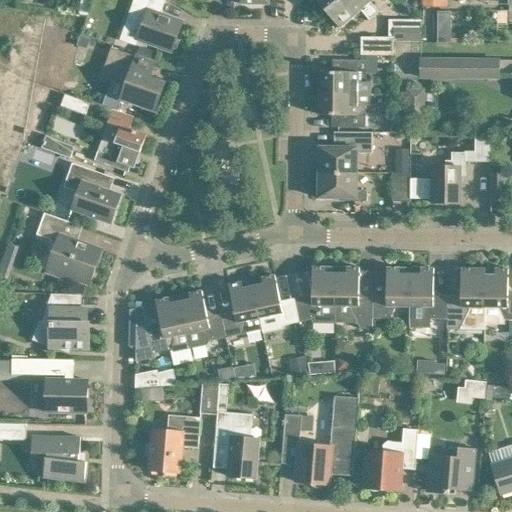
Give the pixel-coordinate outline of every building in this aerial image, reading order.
[(134,0),(132,5),(127,20),(143,26),(138,40),(172,52),(173,48),(176,50),(180,40),(176,39),(182,22),(161,14),(165,0),(134,0)] [(316,0),(325,10),(337,0),(316,0)] [(369,0),(337,0),(325,10),(340,29),(362,11),(369,20),(379,12),(369,0)] [(435,0),(423,0),(424,8),(436,8),(435,0)] [(511,11),(510,11),(492,11),(492,22),(511,22),(511,11)] [(54,61),(65,29),(44,21),(38,55),(54,61)] [(0,41),(0,91),(14,94),(17,77),(19,77),(20,73),(30,74),(29,79),(30,80),(38,37),(11,32),(9,43),(0,41)] [(81,34),(78,44),(87,48),(91,38),(81,34)] [(361,37),(361,55),(393,55),(394,37),(361,37)] [(150,78),(155,63),(136,56),(136,57),(112,48),(101,78),(125,86),(121,99),(155,111),(165,83),(150,78)] [(462,78),(499,78),(499,60),(462,60),(421,59),(421,77),(462,78)] [(320,72),(320,93),(372,94),(372,81),(366,81),(366,60),(339,60),(339,72),(320,72)] [(406,115),(406,120),(425,120),(425,91),(406,91),(406,95),(401,95),(401,115),(406,115)] [(372,94),(320,93),(319,115),(339,115),(338,127),(366,128),(366,106),(371,106),(372,94)] [(97,153),(110,158),(107,165),(129,173),(130,167),(135,169),(136,164),(138,164),(140,159),(138,158),(147,135),(130,129),(134,117),(113,109),(97,153)] [(319,147),(319,173),(357,173),(357,154),(372,154),(372,133),(335,132),(334,133),(340,134),(340,147),(319,147)] [(411,179),(410,199),(432,199),(432,203),(460,203),(461,176),(466,176),(466,162),(491,162),(491,134),(475,133),(475,151),(465,151),(465,153),(452,153),(451,160),(446,161),(445,167),(432,167),(432,179),(411,179)] [(41,148),(71,158),(75,147),(51,138),(46,135),(41,148)] [(398,162),(397,174),(411,174),(411,162),(398,162)] [(102,185),(106,175),(72,163),(64,187),(78,193),(72,210),(111,223),(121,195),(104,189),(102,185)] [(357,173),(319,173),(318,198),(343,198),(342,201),(367,201),(367,191),(357,191),(357,173)] [(410,202),(410,199),(411,179),(411,174),(397,174),(393,174),(392,202),(410,202)] [(491,175),(491,201),(505,201),(505,175),(491,175)] [(44,213),(42,221),(37,235),(50,239),(55,249),(47,271),(68,279),(69,277),(88,283),(93,268),(95,269),(101,250),(71,239),(76,226),(77,226),(77,225),(44,213)] [(0,268),(0,276),(7,279),(18,248),(9,245),(0,268)] [(312,295),(294,299),(299,322),(312,319),(312,322),(335,322),(336,267),(313,267),(312,295)] [(360,268),(336,267),(335,322),(357,323),(360,329),(373,329),(373,319),(373,294),(359,294),(360,268)] [(387,295),(373,294),(373,319),(390,319),(396,306),(410,307),(410,268),(387,268),(387,295)] [(434,269),(410,268),(410,307),(424,307),(430,319),(447,320),(447,295),(434,295),(434,269)] [(447,295),(447,320),(447,330),(485,329),(486,307),(484,307),(485,269),(461,269),(461,295),(447,295)] [(508,269),(485,269),(484,307),(486,307),(485,325),(504,325),(504,320),(511,320),(511,295),(508,296),(508,290),(508,269)] [(275,275),(252,280),(262,329),(263,333),(280,329),(282,326),(299,322),(294,299),(281,301),(275,275)] [(235,311),(221,314),(226,338),(243,334),(243,333),(262,329),(252,280),(229,285),(235,311)] [(202,291),(179,296),(191,348),(207,345),(209,341),(226,338),(221,314),(208,317),(202,291)] [(57,348),(69,352),(70,348),(89,348),(89,332),(85,332),(85,324),(87,324),(87,309),(79,309),(80,295),(51,294),(51,325),(40,322),(34,340),(50,345),(50,348),(57,348)] [(136,349),(135,361),(154,357),(153,353),(171,350),(174,352),(191,348),(179,296),(156,301),(157,305),(162,327),(148,330),(146,321),(137,323),(136,349)] [(12,374),(64,375),(66,375),(67,360),(13,359),(12,374)] [(348,361),(338,361),(338,371),(348,371),(348,361)] [(335,363),(308,365),(310,375),(335,374),(335,363)] [(258,379),(255,364),(233,369),(235,381),(258,379)] [(88,380),(64,380),(46,379),(46,412),(85,413),(85,421),(86,421),(86,398),(88,398),(88,380)] [(472,390),(471,397),(485,398),(487,381),(466,379),(465,389),(472,390)] [(217,415),(218,412),(220,382),(203,384),(200,414),(217,415)] [(218,412),(217,415),(213,468),(228,469),(228,476),(256,478),(259,439),(251,438),(253,414),(226,413),(229,385),(220,384),(218,412)] [(511,388),(487,386),(486,398),(511,400),(511,388)] [(299,444),(297,466),(296,482),(310,483),(313,486),(316,487),(319,487),(323,486),(326,484),(329,484),(330,474),(353,476),(359,398),(334,396),(330,446),(299,444)] [(284,436),(300,438),(302,416),(286,414),(284,436)] [(172,416),(172,425),(168,424),(167,431),(152,430),(151,444),(146,443),(145,456),(150,456),(149,470),(180,472),(182,447),(198,448),(201,418),(172,416)] [(0,439),(26,440),(27,424),(0,423),(0,439)] [(404,429),(402,443),(388,442),(384,445),(383,453),(367,451),(364,487),(368,488),(370,490),(373,491),(376,491),(379,491),(382,489),(400,490),(402,463),(415,464),(414,470),(415,470),(419,430),(404,429)] [(80,454),(81,437),(32,436),(32,453),(47,454),(44,477),(84,482),(87,462),(79,461),(79,454),(80,454)] [(449,489),(472,491),(476,449),(450,447),(444,451),(444,456),(430,455),(427,492),(449,494),(449,489)] [(511,458),(502,462),(492,465),(500,494),(511,490),(511,458)]
